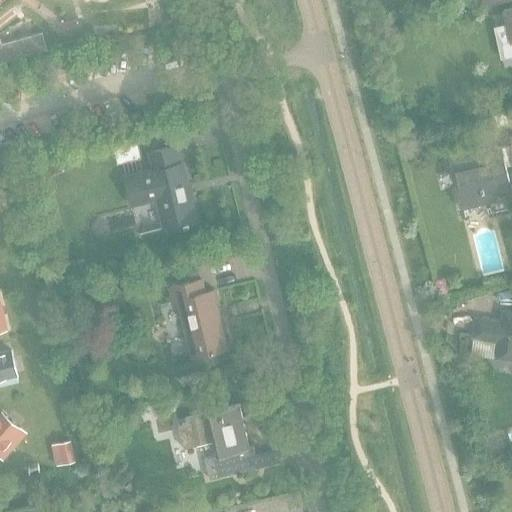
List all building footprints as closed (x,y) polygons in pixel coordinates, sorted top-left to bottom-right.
[(511,7),(503,9),(511,50),(511,7)] [(495,129),(508,126),(505,113),(492,116),(495,129)] [(510,164),(511,163),(511,135),(510,136),(510,144),(500,147),(500,146),(447,159),(459,204),(476,200),(477,204),(498,199),(497,197),(511,193),(504,165),(510,164)] [(181,162),(178,163),(174,146),(149,152),(153,169),(125,176),(132,204),(156,198),(164,228),(195,220),(181,162)] [(212,289),(204,291),(201,278),(168,287),(171,300),(177,298),(191,356),(227,347),(212,289)] [(511,312),(503,311),(501,322),(475,318),(473,334),(499,337),(496,355),(511,357),(511,312)] [(0,376),(16,373),(10,349),(0,351),(0,376)] [(253,446),(250,447),(240,405),(240,404),(186,415),(187,420),(179,422),(184,445),(212,439),(215,454),(204,456),(208,477),(257,467),(253,446)] [(1,411),(0,411),(0,448),(19,427),(1,411)] [(58,443),(62,462),(74,459),(69,440),(58,443)]
